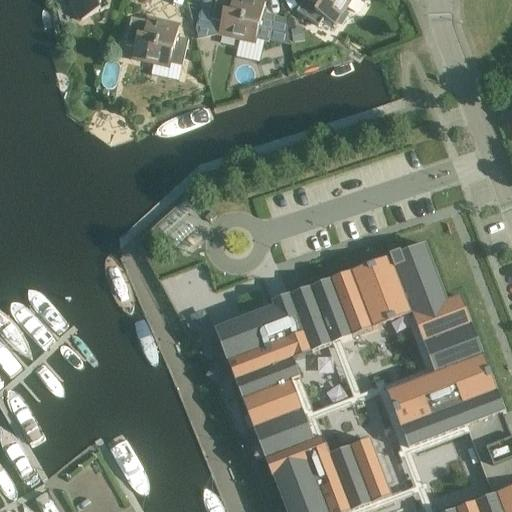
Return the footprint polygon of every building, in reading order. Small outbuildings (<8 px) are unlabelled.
[(68,0),(80,23),(82,22),(99,13),(100,14),(110,9),(105,0),(60,0),(61,2),(64,0),(68,0)] [(281,41),(269,39),(274,18),(263,15),(265,3),(250,0),(243,0),(243,2),(234,0),(216,0),(216,2),(208,0),(204,0),(198,31),(201,41),(218,37),(240,42),(241,38),(268,44),(268,43),(280,45),(281,41)] [(305,0),(296,14),(313,25),(319,28),(324,20),(334,27),(336,25),(346,8),(356,15),(359,14),(364,5),(364,1),(361,0),(305,0)] [(182,69),(184,61),(188,42),(177,39),(179,28),(157,23),(157,26),(131,20),(127,40),(125,47),(135,49),(132,61),(154,66),(155,62),(182,69)] [(302,30),(291,32),(294,44),(304,42),(302,30)] [(212,213),(206,219),(210,224),(217,218),(212,213)] [(511,511),(511,440),(503,416),(506,415),(461,298),(448,304),(426,247),(402,256),(401,254),(390,258),(391,260),(290,298),(290,297),(271,304),(273,309),(215,332),(227,365),(228,364),(260,447),(272,480),(274,480),(286,511),(511,511)] [(103,249),(100,260),(101,267),(130,334),(139,342),(148,337),(148,328),(119,259),(115,254),(103,249)] [(112,426),(100,432),(134,494),(146,488),(112,426)]
